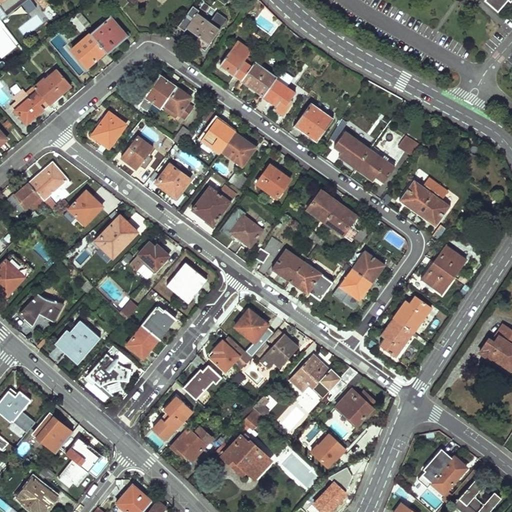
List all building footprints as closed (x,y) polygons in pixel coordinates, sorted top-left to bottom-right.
[(0,0),(0,15),(1,18),(29,0),(28,0),(0,0)] [(487,0),(497,8),(504,0),(510,0),(487,0)] [(220,30),(191,9),(178,27),(184,32),(187,28),(199,37),(196,44),(205,50),(220,30)] [(126,34),(110,16),(90,33),(105,51),(107,53),(115,47),(114,45),(126,34)] [(89,24),(84,18),(80,22),(85,27),(89,24)] [(80,22),(79,20),(74,25),(80,32),(85,27),(80,22)] [(15,37),(5,25),(0,29),(0,55),(2,58),(15,47),(10,41),(15,37)] [(90,33),(89,33),(71,49),(87,67),(105,51),(90,33)] [(251,51),(237,41),(230,51),(251,66),(254,62),(247,57),(251,51)] [(251,66),(230,51),(220,65),(241,80),(251,66)] [(276,78),(254,62),(251,66),(241,80),(263,97),(276,78)] [(70,84),(57,68),(45,79),(43,77),(33,85),(49,103),(70,84)] [(289,79),(280,73),(276,78),(263,97),(275,106),(272,109),(282,116),(290,105),(289,103),(296,93),(285,85),(289,79)] [(176,87),(160,75),(138,104),(155,116),(164,103),(176,87)] [(49,103),(33,85),(25,92),(22,89),(13,97),(17,101),(10,107),(25,124),(49,103)] [(191,97),(176,87),(164,103),(184,117),(191,107),(186,103),(191,97)] [(332,119),(311,103),(295,126),(317,141),(332,119)] [(126,124),(109,111),(107,114),(105,112),(96,124),(99,126),(93,134),(109,147),(126,124)] [(225,125),(217,119),(203,139),(221,152),(222,151),(234,135),(223,127),(225,125)] [(190,132),(183,127),(174,140),(177,142),(181,145),(190,132)] [(367,146),(346,131),(333,148),(350,160),(348,163),(356,169),(370,148),(373,145),(370,142),(367,146)] [(256,147),(235,132),(234,135),(222,151),(242,165),(256,147)] [(153,147),(137,134),(122,155),(137,168),(140,164),(146,168),(153,158),(148,154),(153,147)] [(420,145),(404,134),(397,145),(413,156),(420,145)] [(174,140),(170,137),(167,141),(173,146),(177,142),(174,140)] [(395,165),(370,148),(356,169),(364,174),(366,171),(383,183),(395,165)] [(198,172),(194,179),(201,183),(209,168),(181,151),(177,159),(198,172)] [(70,182),(53,162),(29,182),(40,196),(43,199),(60,185),(63,189),(70,182)] [(192,178),(170,162),(156,182),(176,198),(192,178)] [(291,179),(270,164),(257,183),(277,198),(278,197),(280,199),(284,194),(281,192),(291,179)] [(248,178),(238,170),(230,181),(240,189),(248,178)] [(432,192),(414,180),(400,200),(418,213),(432,192)] [(40,196),(29,182),(15,195),(14,193),(8,198),(19,212),(24,207),(25,208),(40,196)] [(236,194),(224,184),(219,191),(211,185),(192,209),(213,225),(236,194)] [(339,203),(321,190),(307,210),(325,223),(339,203)] [(103,205),(86,191),(69,209),(86,224),(103,205)] [(450,206),(432,192),(418,213),(436,226),(450,206)] [(357,216),(339,203),(325,223),(343,236),(352,223),(357,216)] [(136,230),(119,214),(106,228),(104,226),(97,233),(99,235),(95,240),(112,256),(136,230)] [(255,223),(243,214),(230,231),(233,232),(231,235),(245,246),(247,243),(250,246),(263,229),(255,223)] [(268,222),(260,216),(255,223),(263,229),(268,222)] [(30,226),(26,220),(20,225),(25,230),(30,226)] [(372,227),(366,222),(355,237),(361,242),(372,227)] [(40,235),(30,226),(25,230),(35,240),(40,235)] [(399,250),(406,240),(389,229),(383,239),(399,250)] [(281,244),(272,238),(264,250),(268,253),(273,256),(281,244)] [(168,255),(157,244),(154,247),(149,241),(128,263),(136,270),(143,262),(153,271),(168,255)] [(465,259),(445,244),(432,262),(453,276),(465,259)] [(264,250),(261,248),(255,257),(263,262),(268,253),(264,250)] [(304,261),(285,248),(271,269),(289,282),(304,261)] [(385,264),(364,249),(351,268),(372,283),(385,264)] [(11,263),(7,259),(0,266),(0,289),(0,290),(4,286),(11,293),(25,276),(20,271),(25,265),(16,257),(11,263)] [(64,259),(62,257),(60,260),(67,266),(70,264),(64,259)] [(209,277),(187,259),(185,262),(200,274),(181,297),(188,302),(209,277)] [(321,273),(304,261),(289,282),(306,294),(321,273)] [(146,278),(153,271),(143,262),(136,270),(146,278)] [(200,274),(185,262),(167,284),(164,288),(169,292),(172,289),(181,297),(200,274)] [(453,276),(432,262),(421,278),(441,293),(453,276)] [(372,283),(351,268),(338,286),(359,300),(372,283)] [(85,295),(92,287),(79,275),(72,282),(85,295)] [(460,275),(457,279),(463,284),(466,279),(460,275)] [(463,284),(457,279),(453,284),(460,288),(463,284)] [(46,297),(39,293),(21,313),(34,324),(39,311),(55,320),(61,309),(54,305),(57,300),(51,299),(46,297)] [(430,307),(414,295),(408,303),(402,312),(398,309),(392,317),(412,332),(430,307)] [(137,306),(130,300),(120,313),(126,319),(129,315),(137,306)] [(408,303),(405,300),(398,309),(402,312),(408,303)] [(162,311),(156,307),(142,326),(158,338),(159,339),(175,318),(164,309),(162,311)] [(268,325),(249,309),(234,326),(253,342),(268,325)] [(412,332),(392,317),(386,326),(390,328),(384,337),(378,345),(394,356),(412,332)] [(97,333),(82,319),(71,332),(69,330),(57,344),(74,359),(82,351),(86,354),(96,342),(92,339),(97,333)] [(487,338),(479,351),(489,359),(490,357),(508,369),(511,364),(511,332),(502,325),(495,335),(497,336),(493,342),(487,338)] [(158,338),(142,326),(127,347),(143,359),(153,347),(152,346),(158,338)] [(390,328),(386,326),(380,334),(384,337),(390,328)] [(268,340),(273,345),(283,333),(278,329),(268,340)] [(299,346),(284,332),(283,333),(273,345),(271,347),(260,358),(259,360),(268,369),(274,363),(279,368),(299,346)] [(251,358),(228,336),(223,341),(222,340),(208,355),(225,370),(233,362),(241,369),(251,358)] [(255,354),(260,358),(271,347),(266,342),(255,354)] [(113,359),(107,353),(88,374),(100,385),(103,383),(107,381),(112,380),(118,379),(123,379),(128,381),(131,369),(124,367),(118,362),(119,357),(117,356),(113,359)] [(330,369),(313,353),(288,380),(302,393),(308,386),(322,398),(329,391),(335,396),(346,384),(341,378),(340,377),(331,368),(330,369)] [(222,377),(208,364),(202,371),(200,369),(183,388),(196,400),(213,381),(216,384),(222,377)] [(357,372),(350,366),(340,377),(341,378),(346,384),(357,372)] [(239,371),(228,383),(235,389),(246,377),(239,371)] [(363,377),(357,372),(346,384),(351,388),(352,387),(353,388),(363,377)] [(463,395),(469,385),(458,378),(452,388),(463,395)] [(352,387),(351,388),(334,406),(357,427),(379,403),(369,394),(365,398),(360,394),(353,388),(352,387)] [(9,388),(0,398),(0,407),(13,418),(30,398),(19,389),(15,393),(9,388)] [(369,394),(364,389),(360,394),(365,398),(369,394)] [(268,399),(263,395),(253,406),(255,408),(258,411),(263,406),(268,399)] [(192,411),(176,396),(163,410),(167,413),(153,428),(165,440),(192,411)] [(255,408),(253,406),(251,404),(238,418),(242,422),(255,408)] [(269,412),(263,406),(258,411),(264,416),(264,417),(269,412)] [(258,411),(255,408),(242,422),(238,427),(242,430),(248,424),(252,428),(264,416),(258,411)] [(50,412),(33,432),(51,446),(67,426),(50,412)] [(201,439),(189,429),(172,448),(180,454),(182,451),(192,460),(210,440),(204,435),(201,439)] [(262,448),(245,433),(224,455),(249,478),(252,474),(256,478),(272,460),(261,450),(262,448)] [(327,467),(334,460),(335,460),(346,449),(329,434),(318,445),(311,452),(327,467)] [(78,436),(64,451),(73,458),(86,469),(98,455),(85,445),(87,443),(78,436)] [(287,445),(274,460),(280,464),(292,450),(287,445)] [(466,468),(454,457),(452,459),(441,449),(423,470),(424,472),(417,480),(427,488),(430,484),(443,494),(466,468)] [(73,458),(58,476),(65,482),(69,478),(77,484),(88,470),(86,469),(73,458)] [(46,464),(40,471),(44,474),(49,478),(55,471),(46,464)] [(34,477),(18,496),(38,511),(41,511),(46,506),(48,508),(59,495),(40,480),(44,474),(40,471),(34,466),(28,473),(34,477)] [(484,483),(477,477),(455,504),(464,511),(487,511),(500,498),(493,491),(483,504),(474,496),(484,483)] [(139,511),(150,499),(129,481),(114,500),(127,511),(139,511)] [(452,495),(448,492),(441,500),(445,503),(452,495)] [(155,500),(146,511),(158,511),(163,506),(155,500)] [(415,511),(400,501),(391,511),(415,511)]
